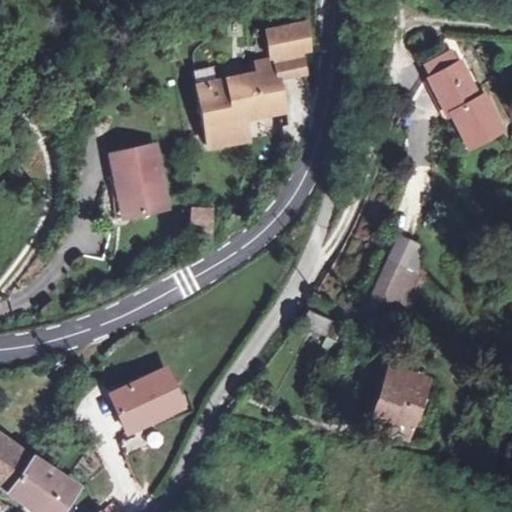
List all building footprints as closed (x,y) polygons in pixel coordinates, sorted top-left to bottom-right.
[(265,58),(300,54),(308,48),(305,20),(254,24),(234,20),(235,36),(262,36),(265,58)] [(429,66),(435,79),(467,64),(461,51),(429,66)] [(300,54),(265,58),(253,62),(254,73),(212,78),(191,80),(201,146),(246,139),(243,117),(263,112),(278,117),(280,130),(304,128),(309,100),(300,54)] [(509,130),(493,98),(486,102),(467,64),(435,79),(434,80),(453,117),(457,115),(473,148),(509,130)] [(189,69),(191,80),(212,78),(210,66),(189,69)] [(103,150),(107,178),(113,177),(119,213),(158,207),(148,143),(103,150)] [(112,214),(119,213),(113,177),(107,178),(112,214)] [(183,237),(196,237),(208,237),(208,213),(192,213),(192,222),(183,223),(183,237)] [(366,285),(381,291),(394,255),(380,250),(366,285)] [(394,255),(381,291),(379,296),(394,302),(409,261),(394,255)] [(343,320),(305,308),(300,323),(327,333),(328,330),(339,333),(343,320)] [(390,432),(414,388),(399,379),(404,369),(383,357),(357,404),(372,412),(368,421),(390,432)] [(159,368),(105,394),(123,431),(178,404),(159,368)] [(419,378),(404,369),(399,379),(414,388),(419,378)] [(0,488),(1,490),(29,455),(26,453),(22,451),(20,454),(0,439),(0,488)] [(29,455),(1,490),(31,511),(54,511),(74,485),(29,455)]
